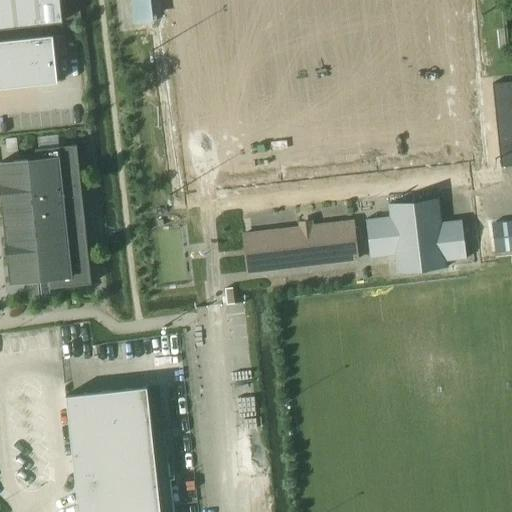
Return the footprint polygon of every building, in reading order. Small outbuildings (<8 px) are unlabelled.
[(0,0),(0,28),(63,22),(60,0),(0,0)] [(158,29),(154,0),(132,0),(135,23),(152,22),(153,29),(158,29)] [(53,36),(0,41),(0,88),(58,83),(53,36)] [(511,81),(493,83),(501,167),(511,165),(511,81)] [(17,138),(6,140),(7,153),(18,152),(17,138)] [(37,159),(0,163),(0,174),(11,282),(50,278),(51,288),(92,284),(77,145),(36,149),(37,159)] [(366,220),(371,259),(394,256),(397,274),(447,267),(447,261),(467,259),(462,220),(442,223),(439,198),(388,204),(390,217),(366,220)] [(253,218),(241,219),(243,233),(255,232),(253,218)] [(244,234),(245,250),(248,272),(358,259),(354,221),(244,234)] [(511,221),(492,224),(496,253),(511,250),(511,221)] [(233,288),(225,289),(227,304),(235,303),(233,288)] [(154,447),(147,386),(65,395),(78,511),(161,511),(161,508),(173,507),(166,445),(154,447)]
